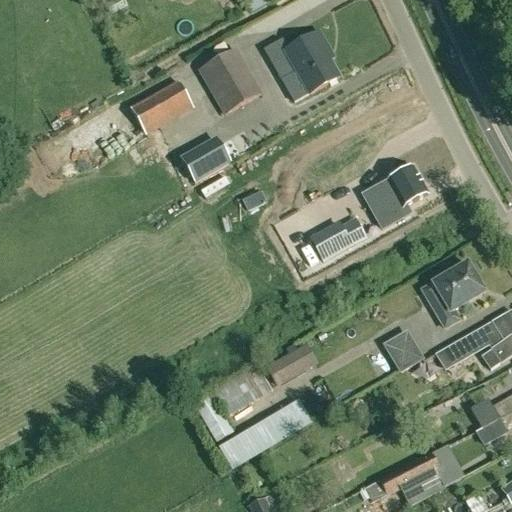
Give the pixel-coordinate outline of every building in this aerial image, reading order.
[(124,0),(115,0),(110,2),(117,17),(130,11),(124,0)] [(309,96),(338,80),(322,53),(327,50),(318,35),(285,54),(287,59),(273,67),(281,81),(295,73),(309,96)] [(260,96),(235,52),(199,73),(224,117),(260,96)] [(178,85),(131,113),(146,140),(194,113),(178,85)] [(217,144),(182,164),(194,185),(229,165),(217,144)] [(393,196),(369,210),(382,232),(410,216),(406,209),(428,197),(413,170),(387,185),(393,196)] [(340,229),(312,245),(323,264),(365,241),(356,225),(342,232),(340,229)] [(484,297),(467,267),(449,278),(447,276),(433,284),(434,286),(432,288),(444,308),(434,314),(444,332),(458,324),(453,315),(484,297)] [(490,326),(466,340),(475,356),(488,348),(491,353),(501,367),(511,359),(511,338),(502,346),(499,341),(490,326)] [(421,363),(405,337),(384,350),(400,375),(421,363)] [(452,348),(435,358),(444,373),(461,364),(452,348)] [(295,354),(267,369),(275,384),(278,382),(280,386),(305,372),(295,354)] [(500,421),(511,414),(511,398),(492,410),(499,422),(500,421)] [(211,439),(220,434),(206,408),(197,412),(211,439)] [(511,414),(500,421),(499,422),(505,433),(511,428),(511,414)] [(499,422),(476,433),(483,446),(506,434),(505,433),(499,422)] [(388,469),(392,476),(421,461),(417,454),(388,469)] [(430,457),(390,478),(379,484),(386,498),(387,500),(400,493),(439,473),(439,471),(430,457)] [(379,484),(366,491),(373,505),(386,498),(379,484)] [(511,485),(500,494),(511,511),(511,510),(511,485)] [(491,511),(493,511),(483,495),(466,505),(470,511),(491,511)] [(267,511),(262,502),(248,509),(249,511),(267,511)]
